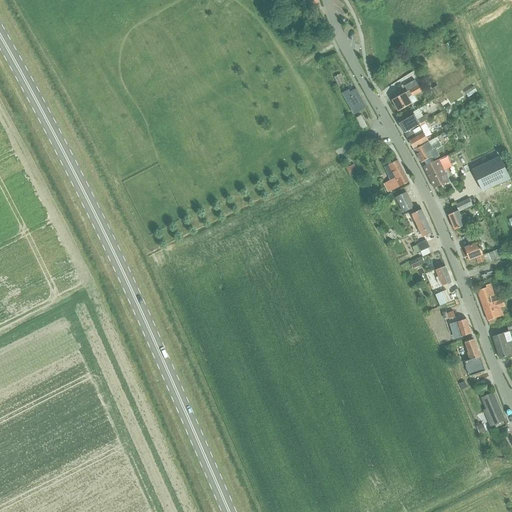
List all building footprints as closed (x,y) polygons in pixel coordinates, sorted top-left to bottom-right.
[(316,0),(301,0),(302,1),(303,0),(305,0),(309,11),(319,8),(316,0)] [(341,73),(335,76),(339,84),(345,81),(341,73)] [(418,85),(415,80),(405,86),(408,91),(393,100),(399,111),(412,103),(409,97),(412,95),(413,96),(422,91),(418,85)] [(441,92),(437,85),(431,88),(435,95),(441,92)] [(349,90),(343,93),(355,114),(361,111),(367,107),(357,89),(351,92),(349,90)] [(425,121),(429,119),(426,114),(424,115),(420,108),(414,111),(416,114),(400,122),(409,139),(416,135),(413,129),(412,128),(419,124),(425,121)] [(361,116),(355,119),(361,130),(367,127),(361,116)] [(416,135),(409,139),(410,139),(415,148),(430,141),(427,137),(432,134),(425,121),(419,124),(420,125),(413,129),(416,135)] [(440,145),(436,138),(430,141),(415,148),(423,162),(432,157),(433,160),(440,156),(436,148),(440,145)] [(483,191),(509,178),(499,157),(473,170),(483,191)] [(441,158),(438,160),(424,166),(434,187),(448,181),(442,167),(445,166),(441,158)] [(398,160),(390,164),(385,167),(392,179),(386,182),(391,191),(409,182),(408,179),(398,160)] [(352,165),(346,169),(348,173),(350,176),(357,173),(352,165)] [(415,206),(408,192),(397,198),(404,212),(415,206)] [(458,210),(459,210),(472,204),(469,198),(456,204),(458,210)] [(433,233),(422,209),(412,214),(423,237),(433,233)] [(459,210),(458,210),(448,215),(455,229),(465,225),(468,223),(464,212),(463,213),(460,214),(459,210)] [(470,245),(465,247),(467,253),(470,259),(476,257),(478,263),(485,260),(486,262),(497,258),(494,250),(484,254),(482,248),(480,242),(481,241),(479,234),(468,238),(470,245)] [(511,238),(500,243),(502,248),(511,243),(511,238)] [(427,240),(417,244),(417,245),(421,251),(421,252),(430,247),(427,240)] [(407,253),(401,255),(403,261),(409,259),(407,253)] [(425,262),(422,256),(416,259),(419,265),(425,262)] [(435,270),(426,274),(434,293),(436,292),(439,291),(438,289),(438,288),(443,286),(452,282),(452,283),(452,282),(446,266),(442,267),(436,270),(435,270)] [(482,275),(481,275),(484,281),(495,277),(493,271),(482,275),(482,274),(482,275)] [(498,300),(496,294),(492,283),(487,284),(488,287),(479,290),(491,327),(506,322),(501,307),(505,306),(502,298),(498,300)] [(440,305),(450,300),(446,290),(436,295),(440,305)] [(458,324),(452,326),(447,328),(449,334),(455,332),(457,340),(463,338),(463,336),(471,332),(466,318),(457,321),(458,324)] [(505,332),(494,336),(500,358),(501,358),(508,356),(511,354),(511,340),(511,339),(509,331),(505,332)] [(471,359),(465,361),(470,376),(485,371),(482,362),(483,362),(474,338),(465,341),(469,351),(471,359)] [(465,381),(459,384),(462,389),(467,386),(465,381)] [(486,381),(477,385),(475,386),(478,393),(489,388),(486,381)] [(484,409),(491,427),(505,420),(493,392),(481,397),(486,408),(484,409)] [(480,434),(481,433),(487,431),(484,424),(478,426),(477,427),(480,434)]
